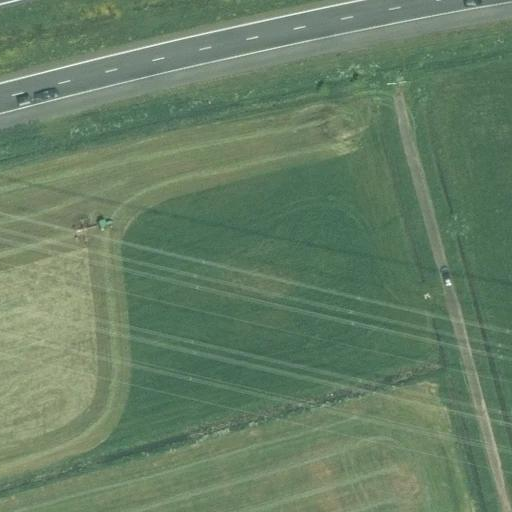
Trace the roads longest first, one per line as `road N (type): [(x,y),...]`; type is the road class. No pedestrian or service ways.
road 1 (motorway): [(0,102),(462,0)]
road 2 (unclassified): [(507,511),(398,101)]
